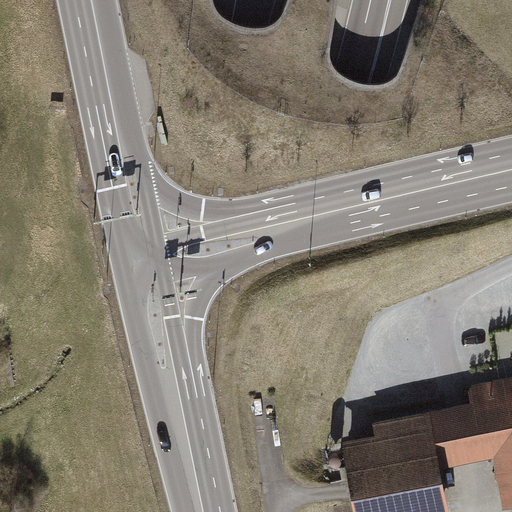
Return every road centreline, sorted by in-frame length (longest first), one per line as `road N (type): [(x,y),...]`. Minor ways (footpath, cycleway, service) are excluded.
road 1 (motorway): [(256,0),(79,511)]
road 2 (secondary): [(226,262),(511,186)]
road 3 (motorway): [(216,511),(311,247)]
road 4 (motorway): [(311,247),(351,184),(402,0)]
road 5 (motorway): [(311,247),(370,0)]
road 6 (secondary): [(511,154),(314,199)]
road 7 (secondary): [(314,199),(202,210),(143,181)]
road 8 (secondary): [(314,199),(156,243)]
road 9 (secondary): [(182,410),(196,302),(226,262)]
road 10 (secondary): [(128,265),(153,372),(182,410)]
road 11 (secondary): [(114,118),(112,191),(128,265)]
road 12 (secondary): [(182,410),(162,271)]
road 13 (secondary): [(89,0),(114,118)]
